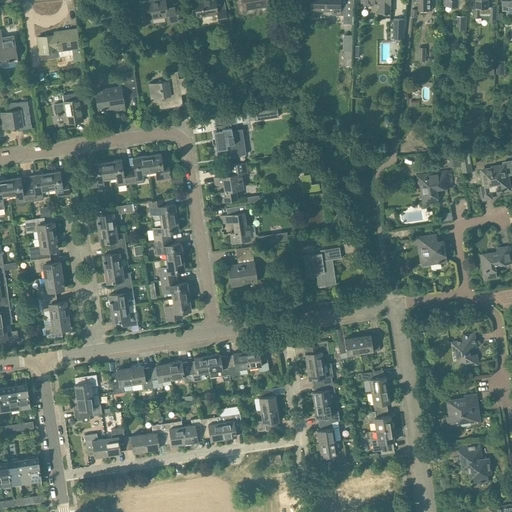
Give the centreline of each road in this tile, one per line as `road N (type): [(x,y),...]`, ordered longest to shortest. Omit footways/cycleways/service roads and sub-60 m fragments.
road 1 (residential): [(213,334),(184,148),(175,136),(0,157)]
road 2 (residential): [(424,511),(393,307)]
road 3 (residential): [(504,402),(487,308),(462,298),(393,307)]
road 4 (residential): [(213,334),(393,307)]
road 5 (residential): [(63,511),(41,359)]
road 6 (residential): [(98,351),(81,215)]
